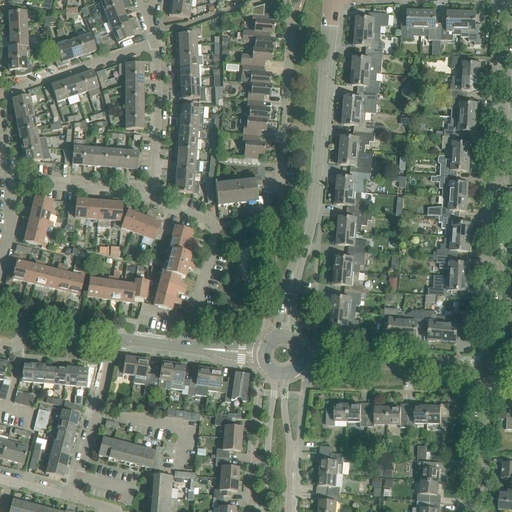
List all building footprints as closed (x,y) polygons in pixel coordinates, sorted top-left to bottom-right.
[(44,0),(43,8),(50,9),(52,1),(44,0)] [(128,2),(126,0),(102,0),(100,1),(104,12),(128,2)] [(125,16),(123,10),(130,7),(128,2),(104,12),(109,22),(125,16)] [(190,8),(173,5),(172,8),(170,8),(169,16),(189,19),(190,8)] [(243,31),(274,33),(274,29),(275,22),(267,21),(264,21),(265,15),(263,15),(264,6),(265,6),(265,5),(250,9),(251,9),(251,16),(252,17),(252,23),(252,24),(254,25),(254,31),(253,31),(243,31)] [(9,18),(9,25),(27,24),(26,12),(6,13),(6,18),(9,18)] [(401,28),(401,36),(401,40),(414,41),(414,36),(421,37),(422,13),(408,13),(407,28),(401,28)] [(436,14),(422,13),(421,37),(422,37),(422,29),(429,29),(428,41),(441,41),(441,29),(435,29),(436,14)] [(389,15),(386,15),(373,14),(373,20),(358,19),(357,33),(381,35),(381,27),(388,28),(389,15)] [(441,41),(453,41),(453,36),(461,36),(461,30),(462,14),(448,14),(447,29),(441,29),(441,41)] [(476,15),(462,14),(461,30),(469,30),(468,42),(474,42),(474,46),(481,46),(482,30),(475,30),(476,15)] [(137,23),(134,18),(127,21),(125,16),(109,22),(113,33),(137,23)] [(137,23),(113,33),(118,44),(134,37),(132,31),(139,28),(137,23)] [(7,32),(7,36),(27,36),(27,24),(9,25),(9,32),(7,32)] [(255,43),(254,49),(253,49),(274,51),(275,39),(265,39),(265,33),(274,34),(274,33),(243,31),(242,41),(255,43)] [(370,48),(370,54),(383,55),(384,42),(380,42),(381,35),(357,33),(355,47),(370,48)] [(196,45),(196,34),(176,35),(176,43),(179,43),(179,46),(196,45)] [(96,52),(90,35),(78,39),(85,58),(90,57),(89,54),(96,52)] [(28,47),(27,36),(7,36),(7,41),(10,41),(10,47),(8,47),(8,48),(28,47)] [(223,38),(222,47),(229,47),(230,47),(230,39),(223,38)] [(85,58),(78,39),(68,43),(74,59),(80,57),(81,60),(85,58)] [(68,43),(52,48),(51,49),(57,68),(68,64),(67,62),(74,59),(68,43)] [(177,57),(197,56),(196,45),(179,46),(179,49),(177,49),(177,57)] [(29,47),(28,47),(8,48),(8,54),(5,55),(6,59),(26,58),(32,58),(31,50),(29,51),(29,47)] [(274,51),(253,49),(252,55),(241,55),(240,65),(242,66),(261,67),(261,61),(272,62),(273,51),(274,51)] [(376,75),(376,74),(381,74),(383,55),(370,54),(369,60),(354,59),(353,73),(376,75)] [(198,67),(203,66),(202,56),(197,56),(177,57),(177,65),(180,65),(180,67),(198,67)] [(479,79),(480,65),(465,64),(465,58),(461,58),(453,57),(452,69),(463,70),(463,78),(479,79)] [(26,58),(6,59),(6,64),(8,64),(9,71),(15,71),(15,77),(23,77),(32,74),(31,66),(26,66),(26,60),(26,58)] [(122,64),(119,65),(119,76),(125,76),(143,76),(143,64),(125,64),(122,64)] [(261,67),(242,66),(240,83),(272,85),(270,85),(271,74),(260,73),(261,67)] [(178,78),(198,77),(198,67),(180,67),(180,70),(178,71),(178,78)] [(104,71),(96,73),(98,77),(100,83),(104,82),(102,76),(105,75),(104,71)] [(92,72),(82,75),(88,92),(90,97),(100,94),(93,74),(92,72)] [(367,88),(366,94),(378,95),(379,95),(380,83),(376,82),(376,75),(353,73),(352,87),(367,88)] [(82,75),(72,79),(78,95),(88,92),(82,75)] [(143,76),(125,76),(125,86),(143,86),(143,76)] [(198,77),(178,78),(178,86),(181,86),(181,89),(199,88),(198,77)] [(451,84),(450,97),(463,98),(463,92),(467,92),(478,93),(479,79),(463,78),(453,78),(452,84),(451,84)] [(72,79),(61,82),(67,99),(78,95),(72,79)] [(57,103),(67,99),(61,82),(51,86),(57,103)] [(240,83),(250,84),(252,84),(251,91),(248,91),(247,101),(260,102),(260,96),(271,97),(272,85),(240,83)] [(143,97),(143,86),(125,86),(125,97),(143,97)] [(181,89),(181,92),(179,92),(179,100),(199,99),(199,103),(205,102),(205,88),(199,88),(181,89)] [(222,88),(214,88),(215,106),(222,106),(222,88)] [(346,98),(345,112),(361,114),(362,106),(373,107),(373,101),(377,101),(378,95),(366,94),(361,93),(361,99),(346,98)] [(32,107),(30,96),(12,99),(14,110),(32,107)] [(143,108),(143,97),(125,97),(125,108),(143,108)] [(477,119),(477,105),(462,104),(463,98),(450,97),(447,97),(446,103),(450,103),(449,109),(451,109),(451,118),(477,119)] [(260,102),(247,101),(246,111),(249,111),(249,118),(247,118),(269,120),(270,109),(259,108),(260,102)] [(204,107),(179,105),(179,114),(181,114),(181,117),(203,119),(204,107)] [(14,110),(16,121),(34,118),(32,107),(14,110)] [(143,119),(143,108),(125,108),(125,119),(143,119)] [(358,127),(358,133),(375,135),(382,135),(383,128),(375,127),(375,122),(365,121),(365,114),(361,114),(345,112),(343,126),(358,127)] [(178,120),(177,127),(202,129),(203,119),(181,117),(180,120),(178,120)] [(16,121),(18,132),(36,128),(34,118),(16,121)] [(243,135),(255,136),(256,130),(266,131),(267,120),(269,120),(247,118),(246,125),(243,125),(243,135)] [(439,137),(443,137),(455,138),(460,138),(461,132),(476,133),(477,119),(451,118),(450,125),(448,125),(448,131),(445,131),(445,132),(439,132),(439,137)] [(125,130),(143,130),(143,119),(125,119),(125,130)] [(177,127),(177,135),(179,136),(179,138),(197,140),(201,140),(202,129),(177,127)] [(36,128),(18,132),(20,142),(38,139),(36,128)] [(342,138),(341,152),(365,154),(366,147),(369,147),(370,142),(375,143),(375,135),(358,133),(357,139),(342,138)] [(251,160),(255,160),(257,160),(258,155),(264,155),(265,143),(255,143),(255,136),(243,135),(242,146),(245,146),(244,153),(244,159),(246,160),(251,160)] [(469,159),(470,145),(455,144),(455,138),(443,137),(442,149),(446,150),(446,157),(469,159)] [(38,139),(20,142),(22,153),(44,149),(48,149),(46,138),(38,139)] [(176,149),(196,150),(197,140),(179,138),(179,141),(176,141),(176,149)] [(72,155),(72,165),(83,166),(84,148),(85,141),(74,141),(73,148),(72,155)] [(84,148),(83,166),(94,167),(95,149),(84,148)] [(44,149),(22,153),(25,164),(50,159),(48,149),(44,149)] [(95,149),(94,167),(104,168),(106,150),(95,149)] [(195,161),(196,150),(176,149),(175,157),(178,157),(177,160),(195,161)] [(106,150),(104,168),(115,169),(117,151),(106,150)] [(126,169),(128,152),(117,151),(115,169),(126,169)] [(128,152),(126,169),(137,170),(139,153),(128,152)] [(340,166),(350,167),(355,167),(354,173),(370,175),(372,155),(365,154),(341,152),(340,166)] [(453,178),(453,172),(468,173),(469,159),(446,157),(441,157),(439,158),(438,163),(440,165),(441,165),(441,177),(453,178)] [(195,161),(177,160),(177,163),(175,163),(174,170),(194,172),(199,172),(200,162),(195,161)] [(176,181),(194,183),(194,172),(174,170),(174,178),(176,179),(176,181)] [(362,194),(363,187),(366,187),(367,181),(370,181),(370,175),(354,173),(354,179),(339,178),(337,192),(354,193),(362,194)] [(261,187),(260,177),(254,178),(254,181),(215,186),(217,207),(258,202),(256,188),(261,187)] [(467,199),(467,185),(453,184),(453,178),(441,177),(437,177),(437,183),(440,183),(440,189),(444,189),(444,197),(467,199)] [(173,193),(192,194),(193,194),(193,188),(197,188),(198,183),(194,183),(176,181),(176,184),(173,184),(173,193)] [(212,184),(207,184),(205,184),(208,203),(214,202),(212,184)] [(365,210),(365,202),(361,201),(362,194),(354,193),(337,192),(336,206),(351,207),(351,213),(356,214),(372,215),(372,214),(372,210),(365,210)] [(32,209),(50,213),(49,215),(54,216),(55,212),(50,211),(53,201),(35,197),(32,209)] [(428,209),(427,216),(438,217),(440,217),(450,218),(451,212),(460,212),(466,213),(467,199),(444,197),(443,205),(443,207),(428,209)] [(75,216),(75,221),(80,222),(80,219),(86,220),(88,202),(76,201),(75,207),(75,212),(75,216)] [(88,202),(86,220),(93,220),(93,223),(98,223),(99,202),(88,202)] [(109,221),(110,203),(99,202),(98,223),(102,224),(103,221),(109,221)] [(121,217),(122,204),(110,203),(109,221),(116,222),(116,223),(114,223),(112,228),(118,230),(120,226),(121,222),(121,217)] [(138,216),(130,213),(132,208),(127,206),(125,211),(127,212),(125,218),(121,217),(121,222),(120,226),(122,226),(121,228),(132,233),(138,216)] [(46,226),(47,226),(52,227),(53,223),(48,222),(49,215),(50,213),(32,209),(32,212),(29,211),(27,219),(30,220),(47,224),(46,226)] [(145,218),(138,216),(132,233),(144,237),(153,212),(148,210),(145,218)] [(155,238),(157,234),(159,229),(161,224),(154,222),(157,213),(153,212),(144,237),(154,241),(155,238)] [(362,226),(368,227),(369,221),(372,222),(372,215),(356,214),(355,219),(340,218),(339,232),(356,234),(361,234),(362,226)] [(469,239),(470,225),(455,224),(455,218),(450,218),(440,217),(440,223),(443,224),(443,229),(446,229),(446,237),(469,239)] [(47,226),(46,226),(47,224),(30,220),(27,231),(49,236),(50,234),(45,233),(47,226)] [(192,231),(175,227),(172,238),(197,245),(198,241),(190,239),(192,231)] [(49,236),(27,231),(24,242),(41,246),(41,248),(46,249),(47,245),(42,244),(44,237),(49,238),(49,236)] [(352,253),(366,255),(369,255),(370,248),(369,248),(370,242),(355,241),(356,234),(339,232),(338,246),(353,247),(352,253)] [(453,258),(453,252),(468,253),(469,239),(446,237),(446,245),(442,245),(441,250),(438,250),(438,252),(433,252),(433,257),(453,258)] [(168,249),(191,255),(193,248),(196,249),(197,245),(172,238),(169,249),(168,249)] [(16,250),(30,254),(31,249),(17,245),(16,250)] [(191,255),(168,249),(161,272),(163,273),(180,277),(185,278),(187,269),(193,271),(194,265),(189,264),(191,255)] [(337,258),(335,272),(360,274),(360,266),(365,267),(366,255),(352,253),(352,259),(337,258)] [(22,258),(13,256),(6,284),(12,286),(13,280),(24,282),(28,265),(21,263),(22,258)] [(451,278),(467,279),(468,265),(453,264),(453,258),(433,257),(433,261),(437,261),(437,263),(440,263),(440,269),(452,270),(451,278)] [(24,282),(35,285),(40,263),(36,262),(34,266),(28,265),(24,282)] [(46,288),(50,270),(43,269),(45,264),(40,263),(35,285),(46,288)] [(57,290),(63,265),(62,268),(58,267),(56,272),(50,270),(46,288),(57,290)] [(63,265),(57,290),(68,293),(72,276),(66,274),(67,269),(68,266),(63,265)] [(72,276),(68,293),(79,296),(81,290),(82,286),(85,274),(80,272),(73,271),(72,276)] [(349,287),(349,293),(365,295),(366,295),(370,295),(370,291),(366,291),(366,288),(363,288),(363,282),(359,281),(360,274),(335,272),(334,286),(349,287)] [(163,273),(160,283),(185,290),(186,286),(178,284),(180,277),(163,273)] [(98,299),(101,281),(94,280),(95,275),(90,274),(87,297),(98,299)] [(101,281),(98,299),(110,301),(113,278),(108,277),(108,282),(101,281)] [(430,291),(430,297),(441,297),(451,298),(451,292),(459,293),(466,293),(467,279),(451,278),(435,277),(434,291),(430,291)] [(124,284),(117,283),(118,278),(113,278),(110,301),(121,302),(124,284)] [(136,280),(135,280),(135,281),(131,280),(130,285),(124,284),(121,302),(133,304),(133,298),(136,280)] [(148,282),(136,280),(133,298),(145,300),(148,282)] [(160,283),(157,294),(174,299),(176,292),(184,294),(185,290),(160,283)] [(333,298),(332,312),(356,314),(356,313),(348,313),(349,306),(361,307),(362,298),(365,299),(365,295),(349,293),(348,299),(333,298)] [(157,294),(154,306),(171,310),(173,303),(181,305),(182,301),(174,299),(157,294)] [(468,302),(467,317),(475,318),(476,303),(468,302)] [(389,322),(389,334),(388,337),(402,338),(404,313),(397,310),(384,309),(383,322),(389,322)] [(413,311),(413,312),(404,316),(405,313),(404,313),(402,338),(416,339),(417,325),(423,325),(424,312),(413,311)] [(358,335),(359,325),(359,322),(356,322),(356,314),(332,312),(331,326),(346,327),(345,334),(358,335)] [(444,317),(437,317),(437,313),(424,312),(423,325),(429,326),(428,340),(442,342),(444,317)] [(452,318),(444,317),(442,342),(456,343),(457,328),(464,328),(465,315),(453,314),(452,318)] [(134,377),(137,359),(125,357),(123,371),(118,370),(116,378),(122,379),(123,375),(134,377)] [(0,361),(0,380),(4,381),(4,380),(9,362),(1,359),(0,362),(0,361)] [(151,388),(153,375),(147,374),(149,361),(137,359),(134,377),(146,378),(144,389),(151,390),(151,388)] [(171,382),(174,364),(161,362),(159,376),(153,375),(151,388),(158,389),(159,380),(171,382)] [(32,383),(34,365),(23,364),(21,382),(32,383)] [(183,395),(188,396),(190,381),(184,380),(186,366),(174,364),(171,382),(170,389),(182,391),(183,386),(185,387),(183,395)] [(32,383),(43,384),(45,366),(34,365),(32,383)] [(43,384),(54,385),(55,367),(45,366),(43,384)] [(54,385),(53,390),(59,391),(59,385),(65,386),(66,368),(55,367),(54,385)] [(65,386),(75,387),(77,369),(66,368),(65,386)] [(210,370),(198,368),(196,382),(190,381),(188,396),(195,397),(195,395),(206,397),(210,370)] [(86,388),(88,370),(77,369),(75,387),(86,388)] [(210,370),(207,391),(225,394),(226,392),(227,386),(220,385),(221,382),(222,371),(210,370)] [(224,401),(224,402),(231,403),(231,401),(233,401),(237,399),(239,399),(242,403),(246,403),(248,382),(249,375),(241,374),(235,373),(234,379),(228,378),(227,383),(227,386),(226,392),(225,394),(224,401)] [(9,386),(3,385),(2,385),(0,392),(0,399),(5,401),(9,386)] [(22,393),(17,392),(14,403),(19,405),(22,393)] [(22,393),(19,405),(25,406),(28,394),(22,393)] [(28,394),(25,406),(31,408),(34,396),(28,394)] [(56,406),(61,407),(63,400),(57,399),(57,400),(53,399),(51,405),(56,406)] [(80,412),(82,406),(70,403),(69,409),(80,412)] [(335,423),(347,423),(348,406),(335,405),(335,403),(326,403),(326,415),(327,415),(327,426),(335,426),(335,423)] [(367,428),(368,404),(361,404),(361,406),(348,406),(347,423),(360,423),(360,428),(367,428)] [(375,405),(368,404),(367,428),(374,428),(374,426),(387,426),(388,409),(375,408),(375,405)] [(400,429),(407,429),(407,405),(401,405),(401,409),(388,409),(387,426),(400,426),(400,429)] [(427,425),(427,407),(415,407),(415,406),(407,405),(407,429),(414,429),(415,425),(427,425)] [(440,408),(427,407),(427,425),(440,425),(440,429),(448,429),(448,418),(449,418),(449,405),(440,405),(440,408)] [(458,407),(453,416),(461,420),(463,417),(466,412),(458,407)] [(50,413),(39,410),(37,416),(49,419),(50,413)] [(79,415),(62,411),(59,421),(77,426),(79,415)] [(49,419),(37,416),(36,421),(47,424),(49,419)] [(231,419),(215,418),(214,426),(224,427),(223,439),(241,440),(242,428),(231,427),(231,419)] [(36,421),(34,427),(33,431),(40,432),(41,429),(46,430),(47,424),(36,421)] [(59,421),(56,432),(74,437),(77,426),(59,421)] [(106,421),(105,426),(105,427),(116,430),(118,424),(106,421)] [(74,437),(56,432),(54,442),(71,447),(74,437)] [(156,471),(162,448),(156,447),(155,452),(102,438),(98,456),(156,471)] [(223,439),(222,450),(217,450),(216,456),(211,455),(211,458),(216,458),(228,459),(229,451),(240,452),(241,440),(223,439)] [(54,442),(51,453),(69,457),(71,447),(54,442)] [(2,460),(13,462),(17,445),(7,443),(2,460)] [(13,462),(24,465),(28,448),(17,445),(13,462)] [(51,453),(48,463),(66,468),(69,457),(51,453)] [(442,464),(442,457),(430,456),(431,453),(427,453),(427,454),(423,454),(423,458),(418,458),(418,462),(430,463),(442,464)] [(319,474),(337,476),(342,476),(343,463),(342,463),(343,456),(331,455),(330,455),(319,454),(319,461),(320,461),(319,474)] [(511,456),(507,457),(509,457),(509,464),(503,464),(501,480),(511,480),(511,456)] [(34,471),(37,460),(37,459),(32,458),(29,469),(34,471)] [(227,467),(228,459),(216,458),(215,467),(221,467),(220,479),(238,480),(239,468),(227,467)] [(418,462),(417,469),(422,470),(421,482),(438,484),(439,471),(441,471),(442,464),(430,463),(418,462)] [(48,463),(48,464),(45,474),(63,478),(66,468),(48,463)] [(336,488),(337,476),(319,474),(318,487),(317,487),(316,494),(340,496),(340,488),(336,488)] [(153,476),(150,511),(168,511),(170,498),(177,498),(177,488),(171,487),(172,477),(158,476),(153,476)] [(237,493),(238,480),(220,479),(219,491),(218,490),(217,499),(223,499),(223,496),(230,497),(230,492),(237,493)] [(373,479),(372,488),(381,489),(382,480),(373,479)] [(421,482),(420,495),(417,495),(417,502),(440,504),(441,497),(437,497),(438,484),(421,482)] [(511,488),(508,488),(508,495),(500,495),(499,511),(511,511),(511,488)] [(340,496),(316,494),(316,501),(319,501),(318,511),(335,511),(337,503),(339,503),(340,496)] [(223,499),(217,499),(216,507),(218,507),(217,511),(235,511),(236,508),(222,507),(223,499)] [(9,511),(20,511),(23,503),(12,500),(9,511)] [(420,511),(438,511),(440,511),(440,504),(417,502),(416,509),(421,510),(420,511)] [(31,511),(33,506),(23,503),(20,511),(31,511)]
